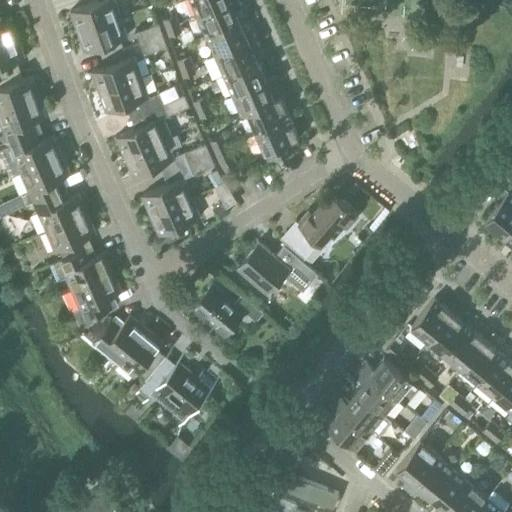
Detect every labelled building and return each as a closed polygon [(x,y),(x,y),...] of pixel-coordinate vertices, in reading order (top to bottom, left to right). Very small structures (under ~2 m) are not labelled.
[(97,0),(71,9),(73,17),(78,30),(121,15),(115,0),(97,0)] [(191,0),(197,13),(229,0),(191,0)] [(206,34),(245,17),(248,16),(240,0),(229,0),(197,13),(199,17),(206,34)] [(176,13),(164,18),(167,26),(179,21),(176,13)] [(0,39),(17,33),(10,14),(0,17),(0,39)] [(128,35),(121,17),(121,15),(78,30),(85,50),(128,35)] [(248,17),(248,16),(245,17),(206,34),(215,53),(256,35),(248,17)] [(179,21),(167,26),(170,34),(182,30),(179,21)] [(136,30),(140,41),(163,33),(159,22),(136,30)] [(25,54),(17,33),(0,39),(0,73),(12,69),(9,60),(25,54)] [(167,45),(163,33),(140,41),(144,53),(167,45)] [(265,55),(256,35),(215,53),(224,73),(258,58),(265,55)] [(134,54),(92,70),(100,91),(142,76),(134,54)] [(190,54),(178,59),(181,67),(193,63),(190,54)] [(224,73),(232,92),(266,78),(258,58),(224,73)] [(193,63),(181,67),(184,75),(196,71),(193,63)] [(0,107),(38,93),(32,74),(16,79),(12,69),(0,73),(0,107)] [(242,113),(248,111),(247,110),(275,98),(275,96),(281,94),(282,95),(283,95),(274,75),(266,78),(232,92),(242,113)] [(142,76),(100,91),(107,110),(149,95),(142,76)] [(46,115),(38,93),(0,107),(0,120),(5,133),(0,134),(0,139),(1,143),(3,142),(34,130),(30,120),(46,115)] [(189,105),(185,94),(163,104),(167,114),(189,105)] [(290,114),(282,95),(281,94),(275,96),(275,98),(247,110),(248,111),(256,129),(290,114)] [(194,100),(197,108),(209,103),(206,95),(194,100)] [(209,103),(197,108),(201,116),(213,111),(209,103)] [(299,135),(290,114),(256,129),(268,157),(298,144),(295,137),(299,135)] [(172,135),(164,115),(157,117),(116,135),(125,155),(172,135)] [(38,140),(34,130),(3,142),(1,143),(0,143),(0,154),(3,155),(11,175),(21,171),(20,170),(61,152),(53,133),(38,140)] [(178,132),(172,135),(125,155),(134,175),(175,157),(171,148),(182,143),(178,132)] [(223,134),(211,139),(215,148),(226,142),(223,134)] [(183,151),(188,162),(210,152),(205,142),(183,151)] [(230,151),(226,142),(215,148),(218,156),(230,151)] [(227,171),(238,164),(230,151),(218,156),(227,171)] [(70,172),(61,152),(20,170),(21,171),(29,191),(23,193),(27,203),(33,201),(60,189),(55,179),(70,172)] [(193,173),(215,163),(210,152),(188,162),(193,173)] [(151,214),(192,196),(183,176),(142,194),(151,214)] [(227,206),(237,200),(225,179),(214,186),(227,206)] [(505,187),(498,196),(501,199),(508,190),(505,187)] [(33,201),(46,229),(87,211),(79,192),(64,198),(60,189),(33,201)] [(485,218),(502,232),(511,219),(511,192),(508,190),(501,199),(485,218)] [(295,219),(287,229),(282,234),(304,253),(317,238),(321,241),(330,230),(334,233),(343,222),(347,225),(357,213),(335,194),(326,205),(322,202),(313,213),(309,210),(299,222),(295,219)] [(192,196),(151,214),(159,233),(201,215),(192,196)] [(59,247),(63,256),(85,247),(81,238),(96,231),(87,211),(46,229),(55,249),(59,247)] [(511,219),(502,232),(511,240),(511,219)] [(270,291),(284,273),(304,289),(318,271),(285,243),(275,254),(259,240),(238,265),(270,291)] [(67,276),(72,288),(113,269),(104,250),(90,257),(85,247),(63,256),(63,257),(50,263),(58,280),(67,276)] [(72,288),(80,307),(74,309),(82,327),(119,304),(114,293),(122,290),(113,269),(72,288)] [(212,282),(193,306),(226,333),(245,310),(257,320),(264,310),(242,292),(234,301),(212,282)] [(452,310),(435,296),(411,324),(429,339),(452,310)] [(468,323),(452,310),(429,339),(445,352),(468,323)] [(101,348),(118,362),(147,327),(130,313),(119,326),(111,319),(96,337),(104,344),(101,348)] [(485,337),(468,323),(445,352),(461,366),(485,337)] [(137,372),(145,379),(161,360),(153,353),(163,341),(147,327),(118,362),(134,375),(137,372)] [(461,366),(479,380),(502,351),(485,337),(461,366)] [(395,339),(386,348),(393,354),(401,344),(395,339)] [(479,380),(495,394),(511,373),(511,359),(502,351),(479,380)] [(161,360),(145,379),(146,379),(132,396),(142,404),(152,392),(185,419),(216,382),(201,371),(198,375),(178,359),(175,362),(166,354),(161,360)] [(368,360),(363,366),(398,396),(406,402),(420,384),(385,355),(375,366),(368,360)] [(417,373),(423,378),(431,368),(425,363),(417,373)] [(365,378),(356,389),(384,413),(398,396),(363,366),(358,372),(365,378)] [(431,368),(423,378),(430,385),(439,375),(431,368)] [(511,373),(495,394),(511,407),(511,406),(511,373)] [(371,429),(384,413),(356,389),(347,400),(340,393),(335,399),(371,429)] [(450,401),(457,407),(465,397),(458,391),(450,401)] [(428,420),(443,403),(436,397),(421,415),(428,420)] [(465,397),(457,407),(464,412),(472,402),(465,397)] [(356,446),(371,429),(335,399),(330,405),(338,411),(328,423),(343,435),(356,446)] [(483,428),(490,434),(498,424),(491,419),(483,428)] [(410,423),(405,429),(414,437),(419,431),(410,423)] [(498,424),(490,434),(497,440),(505,430),(498,424)] [(356,446),(343,435),(341,439),(356,451),(358,448),(356,446)] [(403,484),(408,489),(438,453),(421,439),(397,467),(409,477),(403,484)] [(455,467),(438,453),(408,489),(414,494),(420,486),(432,496),(455,467)] [(384,474),(389,467),(380,460),(375,467),(384,474)] [(282,469),(270,464),(262,483),(274,488),(282,469)] [(445,511),(471,481),(455,467),(432,496),(442,504),(436,511),(445,511)] [(333,511),(341,491),(286,470),(278,489),(291,494),(333,511)] [(472,511),(487,494),(471,481),(445,511),(472,511)] [(267,507),(274,488),(262,483),(255,502),(267,507)] [(124,511),(103,488),(76,511),(124,511)] [(487,494),(472,511),(500,511),(504,508),(509,502),(493,489),(489,495),(487,494)] [(326,511),(275,492),(267,511),(326,511)]
